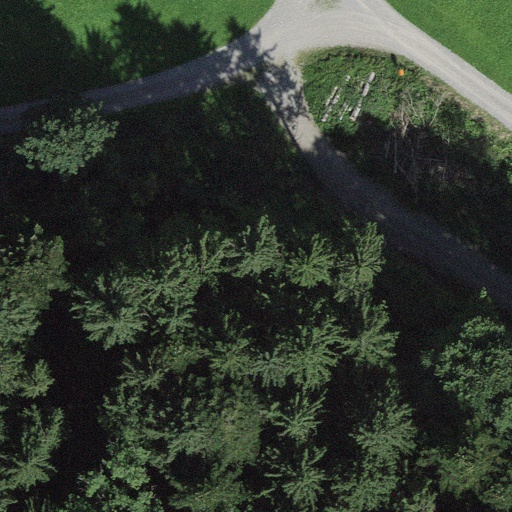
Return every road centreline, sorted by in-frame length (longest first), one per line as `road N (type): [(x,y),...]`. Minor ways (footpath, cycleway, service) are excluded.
road 1 (track): [(0,98),(309,32)]
road 2 (track): [(511,124),(417,60),(309,32)]
